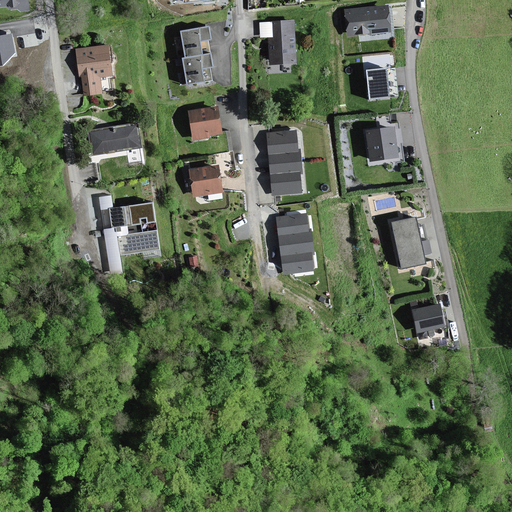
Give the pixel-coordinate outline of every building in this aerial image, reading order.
[(0,0),(0,7),(10,6),(11,9),(30,7),(28,0),(0,0)] [(392,30),(389,5),(346,10),(349,35),(392,30)] [(295,20),(274,21),(275,37),(270,37),(271,64),(297,62),(295,20)] [(212,38),(209,26),(182,31),(187,57),(204,54),(201,40),(212,38)] [(0,65),(2,65),(14,53),(11,35),(6,36),(0,36),(0,65)] [(109,46),(77,50),(80,75),(83,75),(86,94),(102,92),(100,76),(113,75),(109,46)] [(211,53),(204,54),(187,57),(184,58),(188,83),(205,80),(203,67),(213,66),(211,53)] [(398,96),(395,70),(388,70),(387,68),(368,70),(371,99),(398,96)] [(218,106),(191,111),(195,139),(210,137),(209,134),(223,132),(218,106)] [(137,125),(91,132),(94,153),(142,146),(140,136),(138,136),(137,125)] [(395,127),(368,131),(372,160),(399,156),(395,127)] [(297,130),(268,133),(270,154),(299,151),(299,149),(297,130)] [(299,151),(270,154),(272,174),(301,171),(301,173),(304,173),(301,149),(299,149),(299,151)] [(95,163),(84,164),(86,180),(97,178),(95,163)] [(220,165),(191,170),(195,195),(224,190),(220,165)] [(274,195),(303,192),(301,173),(301,171),(272,174),(274,195)] [(100,197),(102,209),(111,208),(114,208),(112,196),(100,197)] [(114,208),(111,208),(114,228),(117,228),(156,222),(153,202),(114,208)] [(307,214),(278,217),(280,236),(309,232),(309,229),(307,214)] [(419,222),(417,217),(393,222),(403,267),(428,262),(427,258),(419,222)] [(161,256),(156,222),(117,228),(122,261),(161,256)] [(123,269),(122,261),(117,228),(114,228),(105,229),(111,271),(123,269)] [(282,255),(312,251),(312,254),(315,253),(312,229),(309,229),(309,232),(280,236),(282,255)] [(285,273),(314,269),(312,254),(312,251),(282,255),(285,273)] [(445,325),(441,304),(414,310),(419,331),(445,325)]
